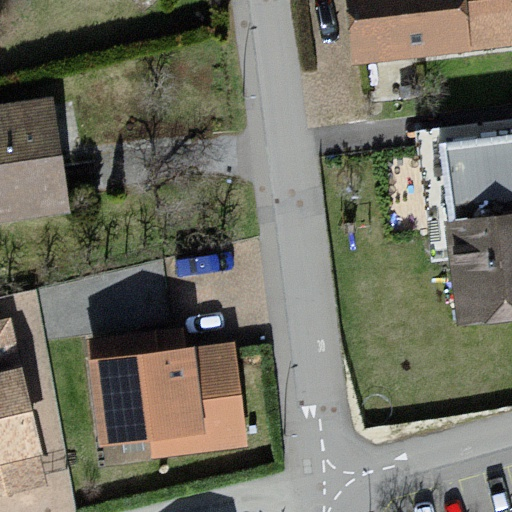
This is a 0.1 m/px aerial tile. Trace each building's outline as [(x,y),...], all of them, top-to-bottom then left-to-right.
[(511,22),(510,0),(345,0),(354,68),(511,49),(511,22)] [(59,100),(0,107),(0,227),(75,220),(59,100)] [(511,131),(439,141),(449,222),(511,214),(511,131)] [(511,214),(449,222),(461,317),(511,311),(511,214)] [(8,321),(0,322),(0,498),(56,490),(39,380),(15,374),(8,321)] [(242,347),(95,366),(108,452),(148,449),(148,466),(250,452),(242,347)]
